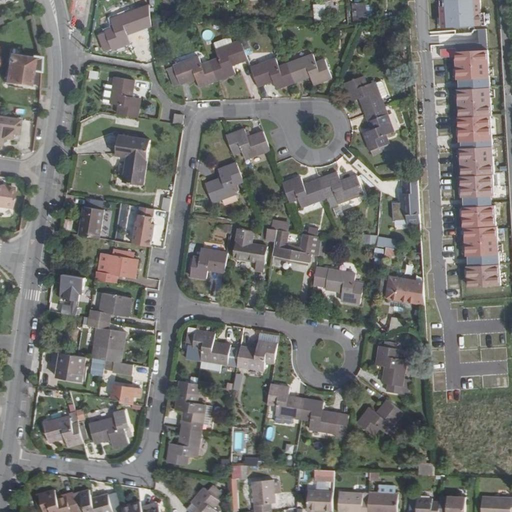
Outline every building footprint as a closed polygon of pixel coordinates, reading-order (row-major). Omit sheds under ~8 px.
[(113,0),(111,0),(104,0),(102,7),(109,10),(113,0)] [(328,0),(324,0),(326,14),(337,13),(336,6),(334,6),(334,1),(329,1),(328,0)] [(441,0),(443,27),(487,24),(486,12),(482,12),(481,0),(441,0)] [(314,2),(315,20),(326,20),(326,14),(325,2),(314,2)] [(366,2),(352,2),(353,23),(368,24),(366,2)] [(131,33),(147,27),(141,9),(113,19),(116,26),(109,29),(109,30),(115,47),(115,48),(134,42),(131,33)] [(165,17),(155,18),(155,27),(166,26),(165,17)] [(115,47),(109,30),(101,33),(107,50),(115,47)] [(227,43),(233,41),(231,37),(224,37),(212,41),(215,48),(227,43)] [(216,55),(210,58),(217,78),(235,71),(232,63),(249,57),(242,38),(233,41),(227,43),(214,48),(216,55)] [(442,57),(457,56),(457,51),(456,48),(441,49),(442,57)] [(458,79),(490,78),(488,50),(457,51),(457,56),(458,79)] [(317,51),(289,61),(296,81),(313,75),(316,81),(334,75),(327,56),(320,59),(317,51)] [(196,76),(199,84),(217,78),(210,58),(203,60),(200,53),(173,63),(174,64),(180,82),(196,76)] [(27,84),(29,75),(41,77),(42,62),(8,56),(6,65),(3,82),(27,86),(27,84)] [(279,56),(252,66),(260,86),(276,80),(279,87),(296,81),(289,61),(282,64),(279,56)] [(180,82),(174,64),(167,66),(174,84),(180,82)] [(90,78),(99,80),(100,72),(92,70),(90,78)] [(352,97),(359,95),(366,112),(385,105),(382,96),(387,94),(388,92),(383,78),(381,77),(376,79),(375,78),(368,81),(365,73),(346,80),(352,97)] [(27,84),(40,86),(41,77),(29,75),(27,84)] [(118,105),(125,106),(124,114),(145,118),(148,99),(139,98),(142,80),(122,76),(118,105)] [(490,78),(458,79),(459,89),(490,88),(490,78)] [(268,94),(278,90),(276,82),(266,86),(268,94)] [(492,116),(490,88),(459,89),(460,117),(491,116),(492,116)] [(388,135),(395,132),(385,105),(366,112),(372,129),(364,132),(370,149),(388,143),(390,142),(388,135)] [(183,125),(184,115),(174,113),(173,123),(183,125)] [(460,142),(492,140),(491,116),(460,117),(459,117),(460,142)] [(18,119),(0,117),(0,146),(1,140),(9,141),(10,135),(16,136),(18,119)] [(245,125),(227,130),(234,151),(241,149),(244,156),(271,147),(264,128),(247,132),(245,125)] [(121,135),(118,155),(121,155),(128,157),(126,166),(148,169),(152,139),(121,135)] [(492,140),(460,142),(460,149),(492,147),(492,140)] [(388,143),(370,149),(372,155),(390,148),(388,143)] [(494,175),(492,147),(460,149),(462,177),(493,175),(494,175)] [(240,187),(237,180),(244,178),(237,159),(219,165),(222,172),(206,178),(212,197),(240,187)] [(126,166),(124,182),(145,185),(148,169),(126,166)] [(337,167),(319,173),(325,193),(332,190),(335,198),(347,194),(363,189),(357,170),(340,175),(337,167)] [(299,171),(281,177),(289,196),(296,194),(298,202),(325,193),(319,173),(302,178),(299,171)] [(462,197),(494,196),(493,175),(462,177),(461,177),(462,197)] [(407,212),(407,224),(420,223),(417,178),(402,178),(403,192),(399,192),(400,207),(407,212)] [(0,206),(12,209),(15,189),(0,186),(0,206)] [(170,197),(166,197),(164,210),(172,211),(175,196),(170,195),(170,197)] [(494,206),(494,196),(462,197),(462,208),(494,206)] [(85,206),(82,227),(81,235),(101,238),(107,200),(88,198),(87,207),(85,206)] [(136,244),(153,247),(156,225),(154,224),(156,208),(141,206),(136,244)] [(495,227),(494,206),(462,208),(463,229),(464,229),(495,227)] [(442,224),(456,224),(456,212),(442,213),(442,224)] [(280,219),(280,221),(279,224),(293,227),(294,221),(280,219)] [(232,223),(225,222),(224,231),(231,232),(232,223)] [(273,227),(264,226),(261,237),(267,238),(267,239),(276,241),(277,239),(278,229),(273,227)] [(256,230),(238,227),(236,240),(237,241),(234,258),(257,262),(256,270),(265,272),(269,244),(254,242),(256,230)] [(466,257),(497,255),(496,227),(495,227),(464,229),(466,257)] [(276,241),(274,258),(311,264),(312,255),(320,256),(320,254),(323,238),(323,236),(308,233),(306,248),(290,245),(293,231),(278,229),(277,239),(276,241)] [(395,237),(378,234),(377,244),(397,247),(395,237)] [(385,247),(375,245),(373,256),(375,256),(374,262),(382,263),(385,247)] [(207,278),(209,270),(226,273),(229,250),(202,246),(201,255),(195,254),(191,276),(207,278)] [(387,246),(385,259),(391,260),(392,254),(398,254),(399,248),(387,246)] [(107,273),(97,272),(96,280),(118,284),(120,275),(138,278),(141,261),(136,260),(122,258),(123,252),(116,251),(115,257),(110,256),(107,273)] [(110,256),(100,255),(97,272),(107,273),(110,256)] [(498,265),(497,255),(466,257),(466,267),(498,265)] [(499,287),(498,265),(466,267),(467,288),(499,287)] [(343,294),(342,301),(361,304),(365,285),(357,283),(359,275),(318,268),(315,285),(326,286),(325,290),(343,294)] [(389,274),(385,297),(425,303),(424,279),(389,274)] [(73,300),(79,301),(80,301),(81,294),(83,294),(85,278),(65,275),(63,286),(67,287),(65,299),(73,300)] [(105,311),(94,309),(93,318),(116,322),(117,313),(135,316),(138,297),(108,292),(105,311)] [(65,305),(63,312),(77,315),(79,307),(77,307),(72,306),(65,305)] [(460,321),(467,320),(466,306),(459,307),(460,321)] [(404,317),(391,315),(390,323),(402,325),(404,317)] [(132,331),(115,328),(116,322),(93,318),(91,325),(102,326),(97,359),(127,363),(132,331)] [(472,341),(486,341),(486,329),(472,329),(472,341)] [(204,352),(207,332),(197,330),(196,333),(190,333),(188,345),(194,347),(193,350),(204,352)] [(216,333),(207,332),(204,352),(202,360),(203,360),(222,363),(229,364),(232,344),(214,342),(216,333)] [(259,349),(242,346),(238,366),(267,371),(269,362),(276,363),(279,343),(261,340),(259,349)] [(242,346),(232,344),(229,364),(238,366),(242,346)] [(383,382),(399,386),(401,378),(405,357),(397,355),(398,348),(377,344),(374,362),(383,364),(379,382),(383,382)] [(494,353),(496,361),(504,358),(502,351),(494,353)] [(75,355),(66,353),(62,379),(87,383),(89,372),(85,372),(86,366),(88,357),(75,355)] [(96,358),(94,367),(106,369),(106,368),(107,360),(97,359),(96,358)] [(118,370),(117,373),(134,376),(136,365),(127,363),(107,360),(106,368),(118,370)] [(222,363),(203,360),(202,367),(221,370),(222,363)] [(246,374),(241,373),(238,389),(243,390),(246,374)] [(399,386),(383,382),(382,391),(404,394),(407,379),(401,378),(399,386)] [(144,386),(116,381),(113,398),(123,400),(134,402),(136,393),(142,395),(144,386)] [(179,410),(187,411),(184,428),(204,432),(205,424),(208,405),(209,403),(201,402),(201,401),(203,384),(183,381),(179,410)] [(291,391),(272,388),(269,409),(277,410),(276,418),(277,418),(295,422),(304,423),(307,402),(290,399),(291,391)] [(326,406),(307,402),(304,423),(312,425),(311,432),(339,437),(342,417),(325,414),(326,406)] [(380,432),(386,438),(405,415),(389,402),(377,416),(371,410),(359,425),(375,438),(380,432)] [(216,406),(208,405),(205,424),(213,425),(216,406)] [(72,412),(74,422),(86,420),(84,410),(72,412)] [(351,416),(343,414),(342,417),(339,437),(338,440),(347,442),(351,416)] [(116,454),(132,450),(128,433),(132,432),(128,416),(117,419),(117,423),(93,429),(98,450),(114,446),(116,454)] [(68,441),(70,450),(86,446),(80,425),(73,427),(71,419),(46,425),(51,445),(68,441)] [(192,459),(199,461),(204,432),(184,428),(181,446),(173,445),(170,463),(190,467),(192,459)] [(287,453),(294,454),(295,445),(288,444),(287,453)] [(233,458),(224,458),(224,469),(233,469),(233,458)] [(434,461),(419,461),(419,475),(435,475),(434,461)] [(244,468),(235,468),(235,476),(244,476),(244,468)] [(279,481),(257,484),(260,511),(276,511),(276,505),(281,505),(280,496),(280,485),(279,481)] [(211,484),(206,490),(218,500),(225,493),(220,489),(218,490),(211,484)] [(219,511),(220,511),(214,506),(218,501),(218,500),(206,490),(203,487),(184,508),(188,511),(219,511)] [(402,488),(384,487),(383,494),(401,495),(402,488)] [(92,489),(75,494),(80,511),(85,511),(88,511),(116,511),(111,493),(94,497),(92,489)] [(80,511),(75,494),(58,498),(56,490),(41,493),(45,511),(80,511)] [(314,492),(313,511),(330,511),(337,511),(339,493),(314,492)] [(344,494),(343,511),(372,511),(373,495),(344,494)] [(374,494),(373,495),(372,511),(401,511),(402,495),(401,495),(383,494),(374,494)] [(469,511),(470,498),(451,497),(451,503),(443,503),(442,511),(469,511)] [(511,511),(511,499),(485,498),(484,511),(511,511)] [(419,511),(420,499),(413,499),(412,511),(419,511)] [(436,500),(420,499),(419,511),(442,511),(443,503),(436,503),(436,500)] [(141,502),(123,507),(124,511),(162,511),(161,507),(144,511),(141,502)]
